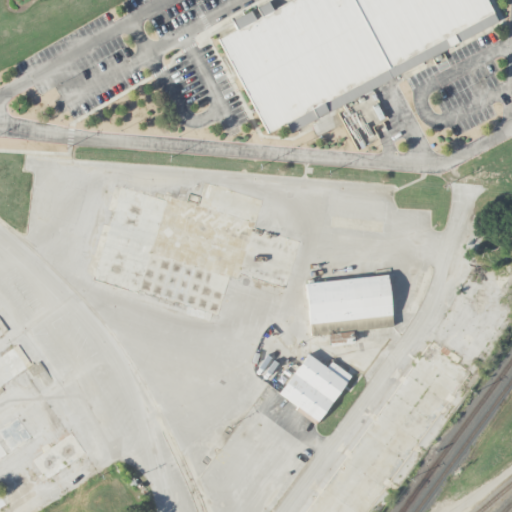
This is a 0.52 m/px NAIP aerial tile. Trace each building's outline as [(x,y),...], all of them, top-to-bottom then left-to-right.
[(498,29),(484,0),(287,0),(272,7),(269,1),(231,19),(236,29),(219,36),(263,133),(286,123),(286,125),(498,29)] [(93,280),(186,304),(183,313),(215,322),(227,276),(238,279),(239,275),(285,286),(297,238),(255,227),(263,197),(207,182),(201,203),(167,194),(166,198),(118,185),(93,280)] [(309,334),(329,333),(329,344),(353,342),(352,330),(391,328),(388,274),(305,280),(309,334)] [(378,511),(463,391),(458,387),(471,369),(427,338),(306,511),(378,511)] [(0,387),(33,366),(18,343),(0,354),(0,387)] [(277,396),(320,422),(350,374),(330,361),(327,366),(304,352),(277,396)] [(0,427),(0,433),(11,450),(31,437),(17,416),(0,427)] [(69,462),(85,451),(71,430),(30,459),(44,479),(55,472),(60,479),(74,469),(69,462)]
